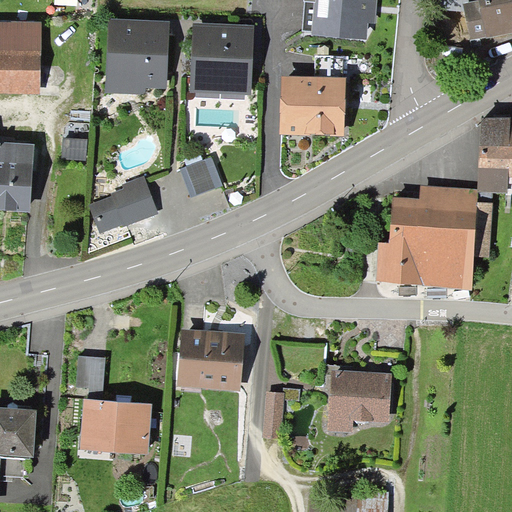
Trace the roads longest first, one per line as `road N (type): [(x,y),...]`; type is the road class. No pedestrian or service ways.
road 1 (residential): [(252,224),(278,283),(316,307),(511,315)]
road 2 (tertiary): [(0,303),(252,224)]
road 3 (tertiary): [(252,224),(426,124)]
road 4 (residential): [(426,124),(411,92),(414,0)]
